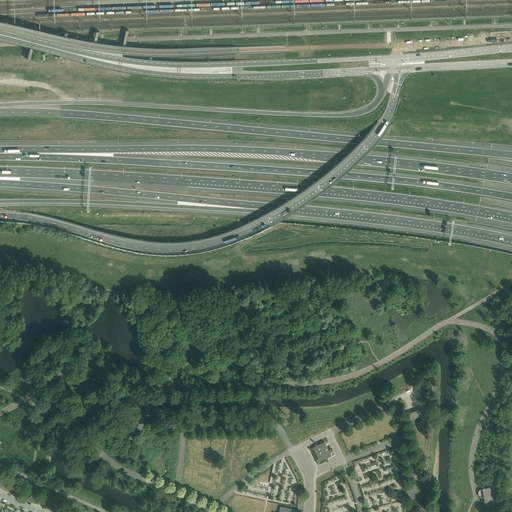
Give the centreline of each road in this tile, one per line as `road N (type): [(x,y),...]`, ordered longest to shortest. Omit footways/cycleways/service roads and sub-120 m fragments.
road 1 (motorway): [(0,175),(265,186),(511,218)]
road 2 (motorway): [(511,196),(369,175),(0,154)]
road 3 (motorway): [(511,155),(0,111)]
road 4 (motorway): [(511,178),(283,151),(0,147)]
road 5 (secondary): [(0,215),(145,248),(215,243),(264,222),(345,166),(375,136),(398,84)]
road 6 (secondary): [(383,90),(376,104),(351,114),(99,102),(0,108)]
road 7 (tertiary): [(392,59),(98,59)]
road 8 (motorway): [(0,182),(267,206)]
road 9 (motorway): [(0,202),(267,206)]
road 10 (tertiary): [(98,59),(195,76),(362,71)]
road 11 (motorway): [(267,206),(511,239)]
road 12 (secondary): [(511,48),(392,59)]
